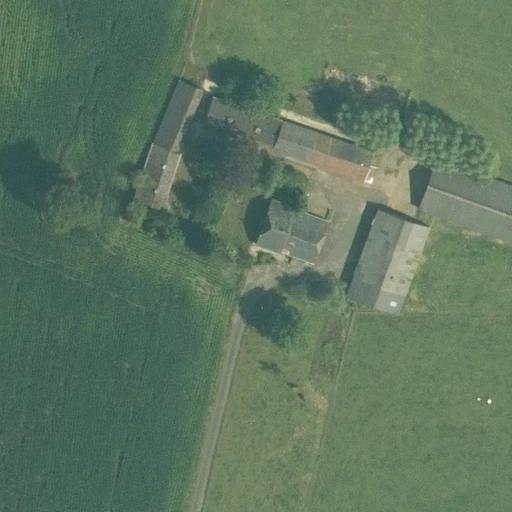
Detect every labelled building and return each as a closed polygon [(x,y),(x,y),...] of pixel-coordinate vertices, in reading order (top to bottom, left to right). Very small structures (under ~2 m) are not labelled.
[(167,210),(172,194),(166,192),(179,153),(177,152),(202,89),(178,79),(151,142),(133,198),(167,210)] [(371,182),(376,167),(370,165),(374,151),(212,96),(203,123),(272,146),(272,149),(371,182)] [(511,243),(511,184),(435,157),(417,209),(511,243)] [(311,260),(325,220),(294,209),(295,206),(271,198),(255,244),(279,252),(280,249),(311,260)] [(397,314),(429,225),(377,206),(345,295),(397,314)]
